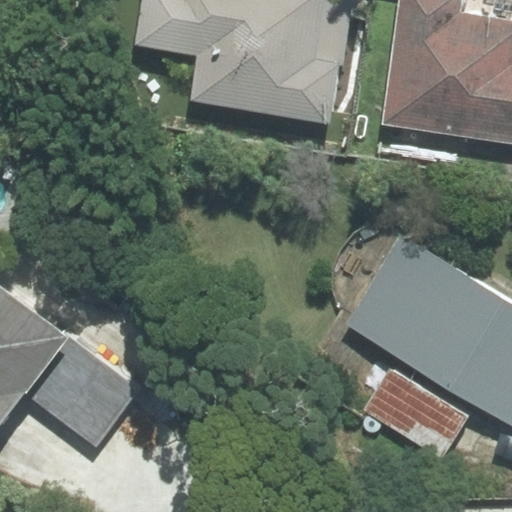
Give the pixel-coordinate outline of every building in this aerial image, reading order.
[(196,93),(335,114),(343,60),(348,62),(356,0),(143,0),(139,37),(203,46),(196,93)] [(401,0),(385,117),(511,135),(511,7),(484,4),(484,0),(401,0)] [(346,318),(511,417),(511,292),(401,226),(346,318)] [(0,419),(25,386),(99,441),(142,384),(69,329),(73,325),(0,270),(0,419)] [(446,454),(471,412),(395,365),(369,409),(446,454)]
